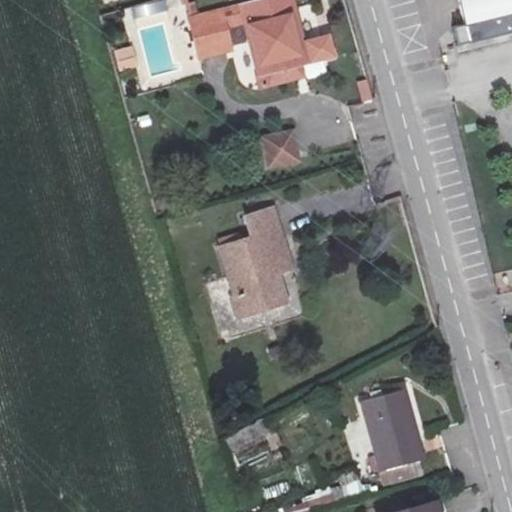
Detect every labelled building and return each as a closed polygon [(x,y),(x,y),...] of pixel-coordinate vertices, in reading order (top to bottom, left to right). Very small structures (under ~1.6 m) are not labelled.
[(301,60),(284,0),(278,0),(239,10),(256,73),(301,60)] [(511,0),(452,0),(459,26),(450,29),(455,48),(511,33),(511,0)] [(132,46),(113,51),(119,74),(138,69),(132,46)] [(296,131),(262,135),(267,170),(301,165),(296,131)] [(221,251),(233,294),(244,292),(248,311),(287,299),(282,282),(272,284),(270,276),(285,271),(278,245),(255,252),(252,242),(221,251)] [(244,292),(233,294),(227,296),(233,315),(248,311),(244,292)] [(422,461),(401,393),(365,404),(384,473),(422,461)] [(320,489),(319,497),(358,501),(360,475),(340,474),(339,491),(320,489)]
